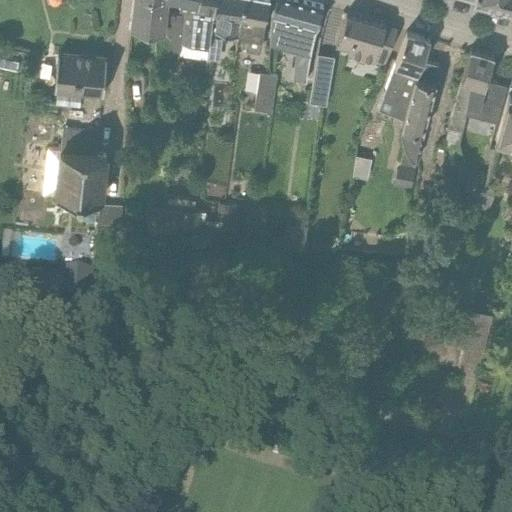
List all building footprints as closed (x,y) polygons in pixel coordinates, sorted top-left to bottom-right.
[(134,0),(132,19),(131,27),(161,31),(160,37),(168,38),(167,58),(167,61),(177,62),(178,50),(179,50),(180,42),(182,28),(183,13),(166,11),(167,0),(134,0)] [(179,0),(179,6),(183,7),(196,9),(198,0),(179,0)] [(182,28),(180,42),(194,44),(207,46),(209,32),(211,12),(215,12),(216,0),(198,0),(196,9),(183,7),(183,13),(182,28)] [(216,13),(213,29),(215,29),(236,33),(243,0),(216,0),(215,12),(216,13)] [(243,0),(236,33),(248,35),(245,48),(258,51),(261,37),(267,0),(243,0)] [(273,0),(270,12),(268,39),(294,46),(311,51),(314,35),(323,5),(322,5),(303,0),(273,0)] [(336,41),(334,48),(346,52),(383,63),(395,28),(345,12),(336,41)] [(393,64),(382,94),(407,103),(416,73),(421,59),(429,38),(406,31),(393,64)] [(469,52),(461,79),(473,83),(466,109),(475,112),(474,115),(496,122),(506,86),(485,79),(492,58),(492,55),(493,55),(470,48),(469,50),(469,52)] [(57,51),(54,89),(101,94),(102,94),(106,56),(57,51)] [(317,53),(309,101),(326,104),(334,55),(317,53)] [(403,117),(400,129),(402,140),(407,150),(410,155),(417,156),(421,131),(435,81),(440,64),(421,59),(416,73),(407,103),(404,112),(403,117)] [(259,72),(253,108),(270,111),(276,74),(259,72)] [(460,80),(447,128),(448,128),(460,131),(465,113),(466,109),(473,83),(461,79),(460,80)] [(511,94),(508,94),(495,140),(511,144),(511,94)] [(48,148),(44,192),(53,193),(54,193),(100,197),(101,198),(105,153),(103,153),(97,152),(99,128),(98,128),(75,126),(74,138),(61,136),(59,149),(57,149),(48,148)] [(483,158),(490,160),(493,148),(486,146),(483,158)] [(399,165),(396,182),(411,185),(415,168),(399,165)] [(463,165),(456,167),(461,187),(468,185),(463,165)] [(479,187),(474,204),(486,208),(491,191),(481,188),(479,187)] [(225,204),(220,235),(236,237),(236,233),(240,204),(225,202),(225,204)] [(246,214),(244,226),(252,227),(250,235),(264,237),(269,204),(255,202),(253,215),(246,214)] [(151,206),(149,229),(163,230),(164,208),(165,207),(151,206)] [(164,208),(163,230),(191,233),(193,212),(164,208)] [(193,212),(191,233),(202,234),(204,219),(204,213),(193,212)] [(286,222),(283,239),(302,242),(305,224),(286,222)] [(44,257),(45,234),(23,233),(23,257),(44,257)] [(62,294),(90,296),(92,268),(64,266),(62,294)] [(59,299),(58,311),(89,313),(89,301),(59,299)] [(466,306),(462,321),(457,345),(482,350),(492,311),(466,306)] [(417,357),(439,362),(445,335),(423,331),(423,330),(408,327),(406,345),(420,347),(417,357)] [(376,415),(460,436),(465,415),(437,409),(381,396),(376,415)]
